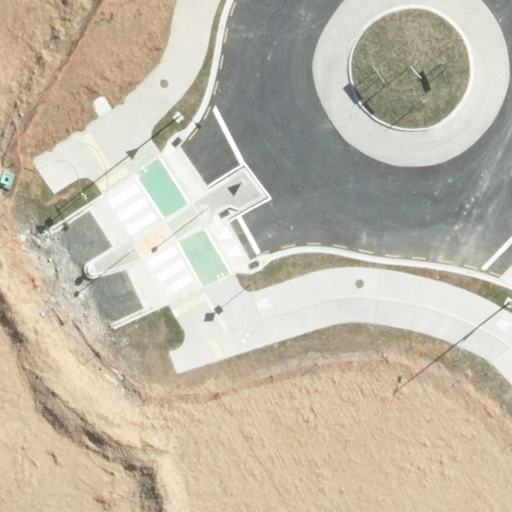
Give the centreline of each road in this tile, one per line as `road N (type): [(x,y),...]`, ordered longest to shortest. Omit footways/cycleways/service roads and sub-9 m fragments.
road 1 (residential): [(320,198),(105,298),(12,320)]
road 2 (residential): [(12,320),(79,241),(263,112)]
road 3 (tertiary): [(470,218),(419,229),(367,222),(320,198)]
